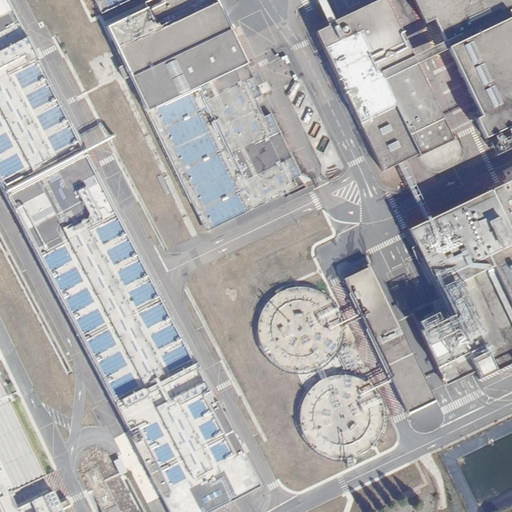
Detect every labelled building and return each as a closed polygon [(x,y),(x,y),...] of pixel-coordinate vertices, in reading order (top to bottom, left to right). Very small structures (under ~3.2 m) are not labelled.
[(210,405),(204,393),(209,391),(47,77),(47,74),(46,72),(7,0),(0,0),(0,188),(12,210),(39,196),(50,218),(23,232),(29,244),(113,405),(121,401),(135,427),(127,431),(128,432),(129,432),(135,444),(141,440),(151,459),(143,463),(169,511),(213,511),(262,487),(218,401),(210,405)] [(453,140),(385,0),(378,0),(315,30),(381,172),(417,155),(418,157),(453,140)] [(511,0),(412,0),(424,25),(433,20),(481,118),(476,120),(485,139),(511,126),(511,0)] [(204,210),(213,229),(298,189),(294,181),(301,178),(271,116),(264,119),(256,101),(263,97),(231,30),(131,77),(196,214),(204,210)] [(411,44),(425,40),(422,31),(408,35),(411,44)] [(474,126),(457,132),(463,149),(480,144),(474,126)] [(511,180),(410,228),(481,377),(511,362),(511,180)] [(39,196),(12,210),(23,232),(50,218),(39,196)] [(205,233),(213,229),(204,210),(196,214),(205,233)] [(62,511),(0,379),(0,511),(62,511)] [(121,401),(113,405),(127,431),(135,427),(121,401)] [(128,432),(143,463),(151,459),(141,440),(135,444),(129,432),(128,432)] [(123,457),(115,460),(121,475),(129,472),(123,457)]
